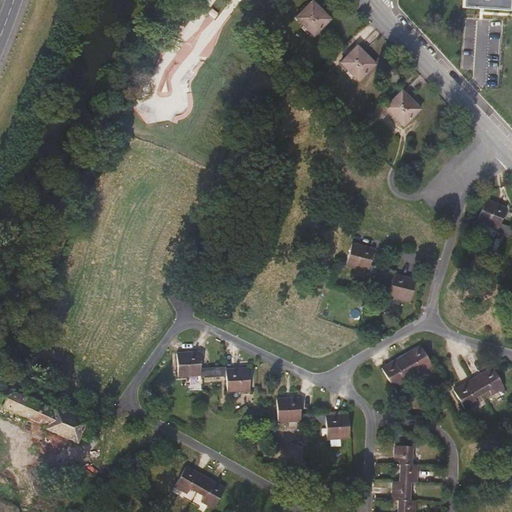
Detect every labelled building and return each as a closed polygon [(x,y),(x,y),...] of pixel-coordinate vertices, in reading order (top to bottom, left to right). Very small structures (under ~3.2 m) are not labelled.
[(508,0),(462,0),(462,7),(508,10),(508,0)] [(295,18),(314,36),(330,19),(312,1),(295,18)] [(359,81),(375,64),(357,46),(340,63),(359,81)] [(402,91),(385,107),(403,126),(421,109),(402,91)] [(511,207),(490,196),(480,217),(501,227),(500,230),(511,235),(511,233),(511,225),(504,222),(511,207)] [(380,278),(382,269),(370,266),(374,250),(351,244),(346,267),(368,272),(367,275),(380,278)] [(53,278),(58,266),(52,263),(47,276),(53,278)] [(394,272),(382,269),(380,278),(392,281),(388,297),(410,302),(415,280),(393,274),(394,272)] [(432,365),(420,346),(401,357),(410,372),(416,368),(419,373),(432,365)] [(201,368),(200,352),(177,353),(178,376),(201,375),(201,377),(214,377),(213,367),(201,368)] [(410,372),(401,357),(381,368),(393,388),(398,385),(406,380),(403,376),(410,372)] [(250,391),(249,368),(226,369),(226,367),(213,367),(214,377),(226,376),(227,393),(250,391)] [(504,387),(492,368),(473,379),(481,394),(488,390),(491,395),(496,392),(503,388),(504,387)] [(0,405),(46,426),(45,428),(76,442),(86,421),(55,407),(54,409),(19,393),(24,382),(14,378),(9,388),(0,384),(0,405)] [(481,394),(473,379),(453,390),(465,410),(478,403),(475,398),(481,394)] [(401,390),(398,385),(393,388),(396,393),(401,390)] [(506,394),(503,388),(496,392),(500,398),(506,394)] [(299,398),(276,399),(278,422),(300,421),(301,423),(313,423),(313,414),(300,414),(299,398)] [(349,437),(348,414),(326,416),(325,413),(313,414),(313,423),(326,422),(327,438),(349,437)] [(412,446),(395,445),(394,463),(399,464),(411,464),(412,446)] [(415,483),(416,465),(411,464),(399,464),(399,482),(410,482),(415,483)] [(205,477),(186,466),(174,486),(187,493),(190,489),(197,492),(205,477)] [(225,488),(205,477),(197,492),(203,496),(201,501),(214,508),(225,488)] [(399,482),(393,481),(392,499),(397,500),(409,500),(410,482),(399,482)] [(413,511),(415,500),(409,500),(397,500),(396,511),(413,511)]
